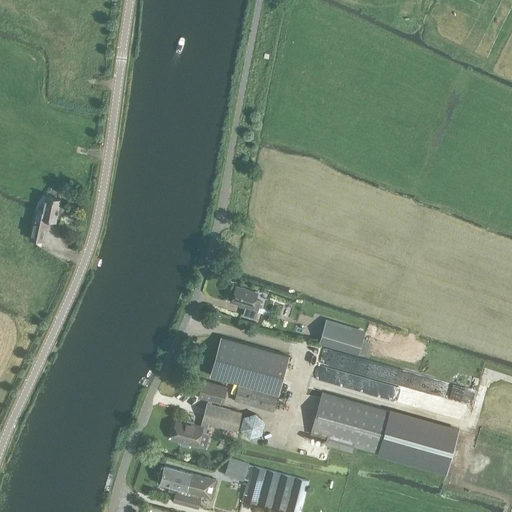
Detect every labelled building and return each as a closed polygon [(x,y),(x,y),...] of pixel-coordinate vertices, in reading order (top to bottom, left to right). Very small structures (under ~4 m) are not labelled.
[(49,218),(57,219),(61,199),(46,196),(44,211),(37,210),(35,221),(31,237),(45,239),(49,218)] [(255,296),(257,295),(258,293),(257,291),(255,290),(252,291),(235,286),(230,301),(245,306),(242,315),(254,319),(260,300),(254,298),(255,296)] [(366,331),(327,319),(319,343),(358,355),(366,331)] [(267,321),(265,327),(276,330),(278,324),(267,321)] [(222,335),(211,374),(279,393),(290,354),(222,335)] [(374,364),(375,360),(327,347),(323,360),(359,370),(361,361),(374,364)] [(223,404),(228,386),(203,380),(198,397),(208,400),(207,400),(223,404)] [(278,395),(246,386),(238,384),(234,401),(273,412),(278,395)] [(458,432),(322,393),(310,435),(327,440),(324,451),(367,463),(370,452),(447,473),(458,432)] [(242,412),(207,403),(202,422),(203,422),(202,426),(176,419),(171,439),(181,441),(180,444),(189,446),(190,443),(197,445),(201,432),(205,433),(208,424),(237,432),(242,412)] [(248,482),(243,500),(286,511),(300,511),(309,480),(252,465),(252,464),(230,457),(224,474),(248,482)] [(211,498),(216,479),(165,466),(160,484),(176,488),(173,501),(198,508),(201,495),(211,498)]
